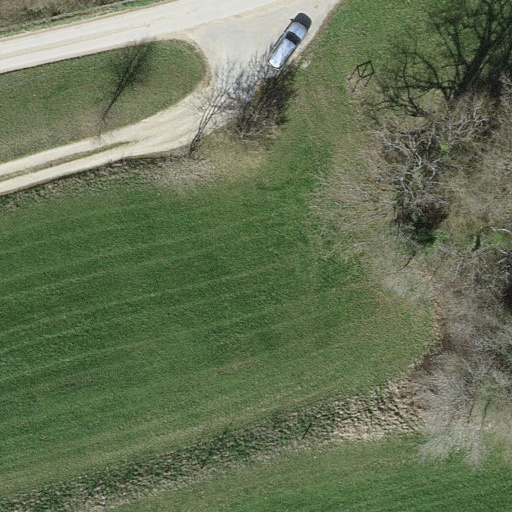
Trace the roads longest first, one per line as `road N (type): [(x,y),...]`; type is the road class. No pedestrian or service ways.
road 1 (track): [(267,0),(217,92),(195,110),(0,179)]
road 2 (track): [(225,0),(0,55)]
